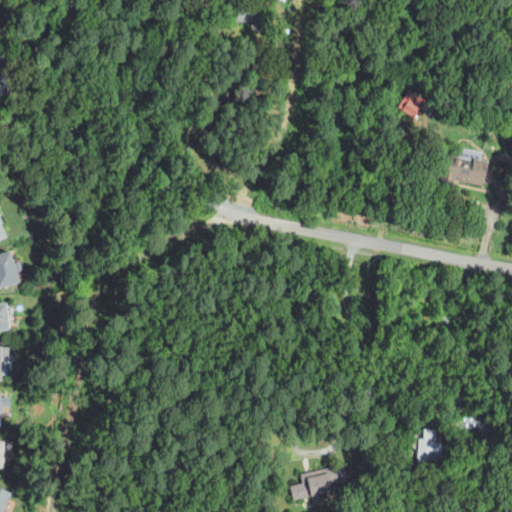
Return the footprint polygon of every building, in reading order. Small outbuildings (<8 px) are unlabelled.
[(264,22),(249,22),(232,21),(233,0),(265,1),(264,22)] [(270,74),(253,74),(253,62),(270,62),(270,74)] [(416,118),(399,109),(404,98),(409,100),(413,93),(426,100),(416,118)] [(442,110),(437,108),(440,100),(445,102),(442,110)] [(483,186),(481,185),(453,179),(452,184),(440,181),(447,152),(457,154),(459,146),(483,152),(481,160),(488,161),(483,186)] [(0,288),(0,254),(10,251),(20,282),(0,288)] [(0,329),(0,303),(7,303),(9,329),(0,329)] [(0,425),(1,425),(1,400),(8,400),(8,396),(0,395),(0,425)] [(430,464),(416,464),(418,438),(423,438),(423,429),(436,429),(435,442),(442,442),(441,462),(430,461),(430,464)] [(313,503),(311,496),(293,500),(290,486),(302,483),(300,474),(343,464),(347,480),(331,484),(332,491),(324,493),(324,495),(319,497),(320,502),(313,503)] [(2,511),(0,511),(0,488),(11,493),(2,511)]
